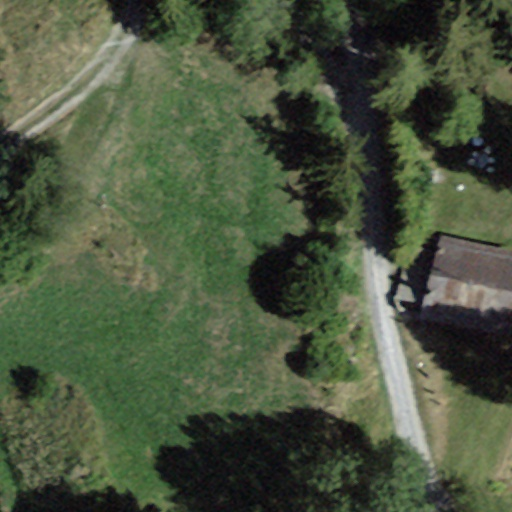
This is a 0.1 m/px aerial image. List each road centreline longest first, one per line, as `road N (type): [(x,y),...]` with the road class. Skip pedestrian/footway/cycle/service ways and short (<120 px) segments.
road 1 (track): [(353,0),(353,86),(378,324),(418,511)]
road 2 (track): [(144,0),(108,61),(0,154)]
road 3 (track): [(357,113),(341,103),(277,0)]
